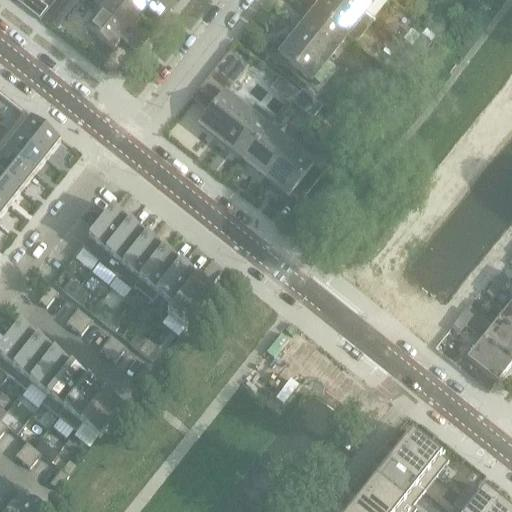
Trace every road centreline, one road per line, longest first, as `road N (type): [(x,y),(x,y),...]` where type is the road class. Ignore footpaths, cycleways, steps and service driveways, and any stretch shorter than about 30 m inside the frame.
road 1 (residential): [(500,446),(121,142)]
road 2 (residential): [(2,293),(121,142)]
road 3 (residential): [(235,0),(121,142)]
road 4 (residential): [(2,293),(128,393)]
road 5 (residential): [(121,142),(0,45)]
